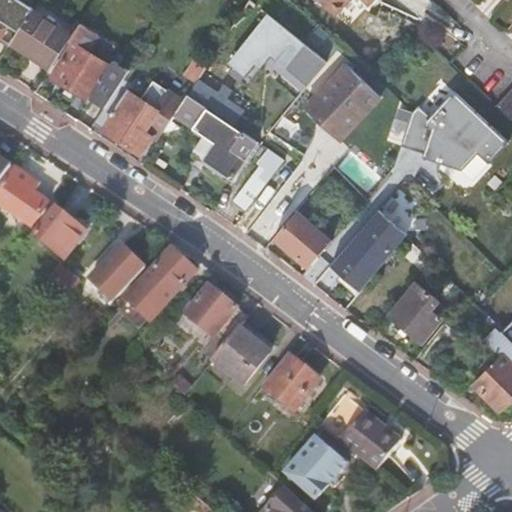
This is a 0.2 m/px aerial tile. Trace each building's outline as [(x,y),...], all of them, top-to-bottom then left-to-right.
[(365,0),(369,3),(371,0),(320,0),(335,14),(347,0),(365,0)] [(33,8),(12,41),(51,68),(70,40),(73,35),(33,8)] [(326,60),(268,14),(230,62),(245,74),(271,42),(290,56),(289,58),(313,77),(326,60)] [(0,20),(0,44),(2,46),(11,33),(5,29),(8,25),(0,20)] [(74,43),(53,76),(59,80),(92,100),(113,66),(97,57),(107,40),(81,23),(73,35),(70,40),(74,43)] [(196,83),(207,65),(196,59),(185,76),(196,83)] [(344,65),(306,107),(341,139),(380,96),(344,65)] [(202,77),(193,89),(209,100),(218,88),(202,77)] [(511,88),(495,105),(510,119),(511,115),(511,88)] [(159,112),(127,90),(114,111),(114,112),(103,130),(141,156),(154,136),(147,131),(159,112)] [(188,94),(176,113),(233,151),(243,135),(208,111),(210,109),(188,94)] [(470,154),(471,153),(483,142),(499,125),(503,122),(496,116),(492,119),(485,112),(477,104),(468,114),(459,106),(453,112),(449,108),(437,120),(449,132),(470,154)] [(483,142),(471,153),(476,158),(488,147),(483,142)] [(0,183),(11,167),(0,158),(0,183)] [(261,166),(234,201),(246,210),(272,176),(261,166)] [(16,168),(0,191),(0,204),(33,227),(49,203),(34,192),(39,183),(16,168)] [(58,210),(36,236),(64,259),(86,233),(71,221),(71,216),(65,211),(61,212),(58,210)] [(316,257),(332,239),(298,210),(275,237),(301,260),(309,251),(316,257)] [(369,270),(332,239),(316,257),(313,261),(322,269),(323,269),(350,293),(369,270)] [(91,280),(114,303),(146,269),(122,247),(91,280)] [(174,250),(134,292),(147,305),(154,297),(164,307),(180,290),(184,294),(188,290),(184,286),(198,272),(174,250)] [(312,282),(322,269),(313,261),(302,275),(312,282)] [(68,270),(48,294),(59,304),(79,280),(68,270)] [(417,282),(389,316),(421,343),(440,319),(430,310),(438,301),(417,282)] [(244,322),(248,317),(210,286),(187,316),(214,338),(217,334),(228,342),(240,328),(244,322)] [(475,312),(461,300),(444,322),(458,333),(475,312)] [(255,340),(259,335),(244,322),(240,328),(255,340)] [(511,395),(511,343),(494,326),(483,338),(502,355),(492,365),(487,360),(477,371),(482,376),(473,385),(498,409),(511,395)] [(228,342),(213,361),(245,386),(275,348),(259,335),(255,340),(240,328),(228,342)] [(289,354),(264,386),(295,411),(320,380),(289,354)] [(365,411),(340,443),(376,472),(402,441),(365,411)] [(318,437),(286,473),(315,500),(348,463),(318,437)] [(312,511),(287,488),(265,511),(312,511)]
